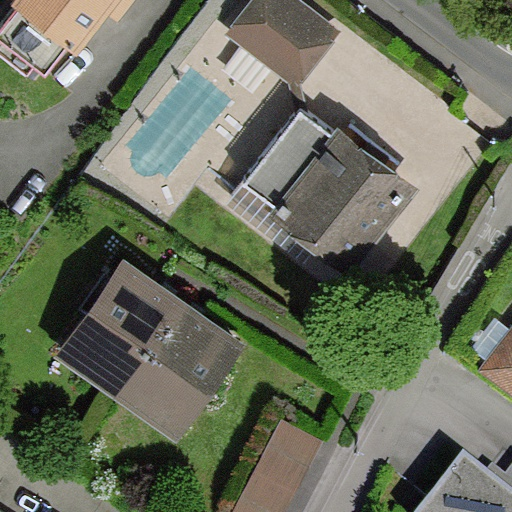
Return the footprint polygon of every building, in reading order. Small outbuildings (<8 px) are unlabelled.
[(77,33),(34,0),(22,0),(0,29),(0,34),(48,72),(77,33)] [(34,0),(77,33),(80,36),(108,0),(34,0)] [(337,30),(296,0),(258,0),(234,31),(297,80),(337,30)] [(349,255),(406,183),(303,105),(246,177),(349,255)] [(147,278),(128,265),(90,319),(105,329),(87,354),(127,382),(182,302),(147,278)] [(238,341),(182,302),(127,382),(166,409),(184,383),(201,395),(238,341)] [(511,382),(511,341),(491,368),(511,382)] [(287,511),(324,438),(285,417),(235,511),(287,511)] [(511,511),(511,491),(462,452),(413,511),(511,511)]
